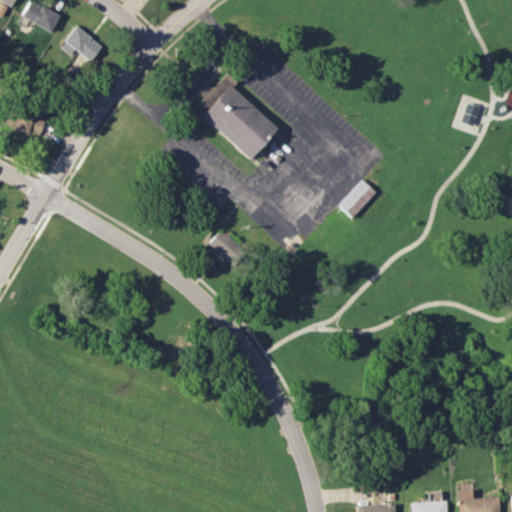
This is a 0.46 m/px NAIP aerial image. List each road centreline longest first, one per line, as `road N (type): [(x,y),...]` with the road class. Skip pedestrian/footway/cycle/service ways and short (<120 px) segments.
road 1 (residential): [(313,511),(278,411),(234,340),(187,289),(48,193)]
road 2 (residential): [(48,193),(108,96),(198,0)]
